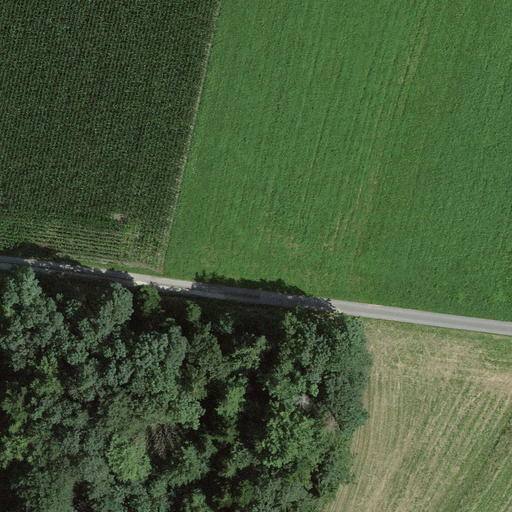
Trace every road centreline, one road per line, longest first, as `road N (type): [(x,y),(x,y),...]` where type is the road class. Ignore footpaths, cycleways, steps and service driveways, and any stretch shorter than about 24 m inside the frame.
road 1 (track): [(0,263),(511,329)]
road 2 (track): [(233,511),(262,440),(295,302)]
